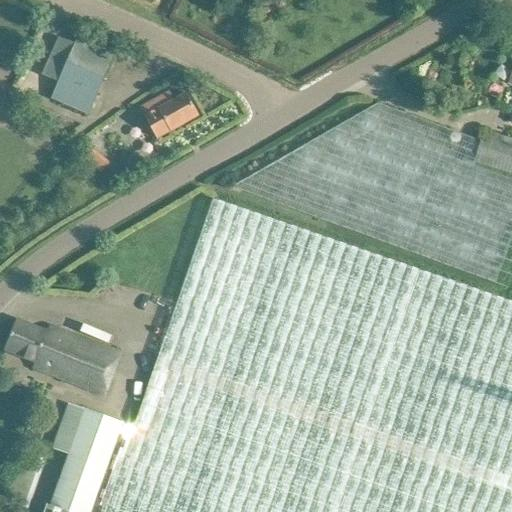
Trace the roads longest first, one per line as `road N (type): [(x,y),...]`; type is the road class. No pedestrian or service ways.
road 1 (unclassified): [(0,280),(273,112)]
road 2 (unclassified): [(273,112),(251,90),(141,26),(71,0)]
road 3 (unclassified): [(273,112),(476,0)]
